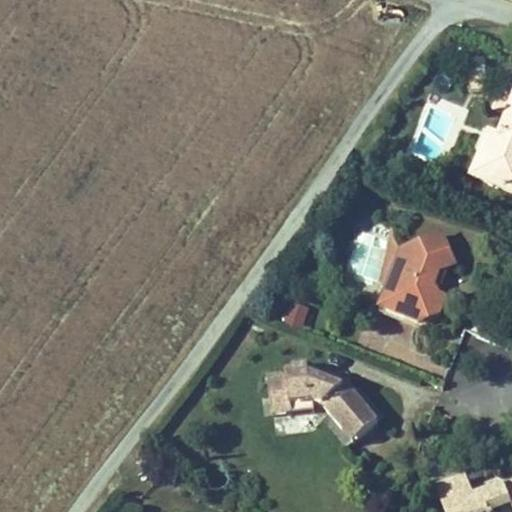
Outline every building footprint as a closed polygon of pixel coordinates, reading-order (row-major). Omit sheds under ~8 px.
[(511,86),(498,124),(485,120),(463,175),(511,190),(511,86)] [(386,282),(396,246),(384,223),(386,282)] [(439,228),(396,246),(386,282),(384,286),(404,294),(398,311),(416,317),(439,306),(444,290),(435,283),(429,277),(433,263),(443,261),(452,257),(439,228)] [(435,283),(443,261),(433,263),(429,277),(435,283)] [(404,294),(384,286),(378,305),(398,311),(404,294)] [(303,327),(308,306),(282,299),(277,320),(303,327)] [(281,367),(263,368),(266,399),(298,399),(321,408),(351,439),(376,419),(350,389),(350,384),(311,360),(281,361),(281,367)] [(429,480),(443,511),(453,509),(454,511),(511,511),(511,486),(508,478),(500,482),(490,483),(486,480),(483,481),(486,489),(472,495),(469,487),(462,467),(429,480)] [(483,481),(469,487),(472,495),(486,489),(483,481)]
